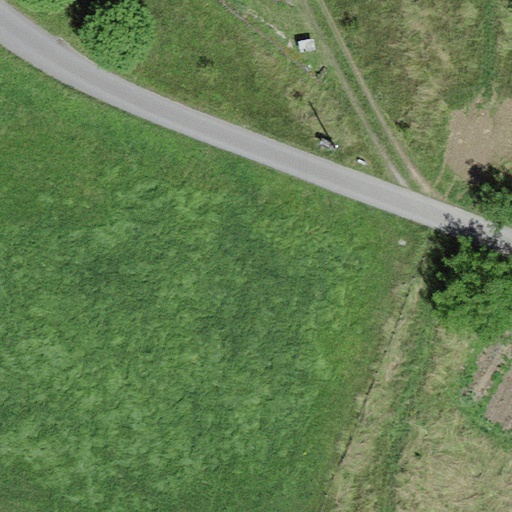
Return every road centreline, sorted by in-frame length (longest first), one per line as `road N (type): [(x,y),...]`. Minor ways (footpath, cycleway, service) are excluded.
road 1 (track): [(0,18),(55,64),(138,103),(511,248)]
road 2 (track): [(303,0),(421,213)]
